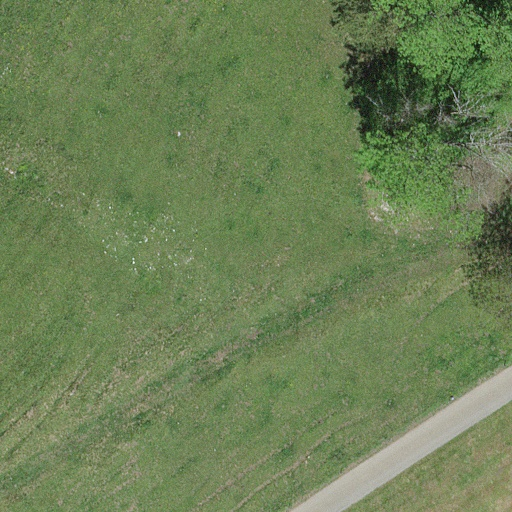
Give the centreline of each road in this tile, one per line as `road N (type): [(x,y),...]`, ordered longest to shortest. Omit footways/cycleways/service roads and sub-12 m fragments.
road 1 (track): [(0,486),(353,284),(449,246),(511,233)]
road 2 (residential): [(511,397),(355,511)]
